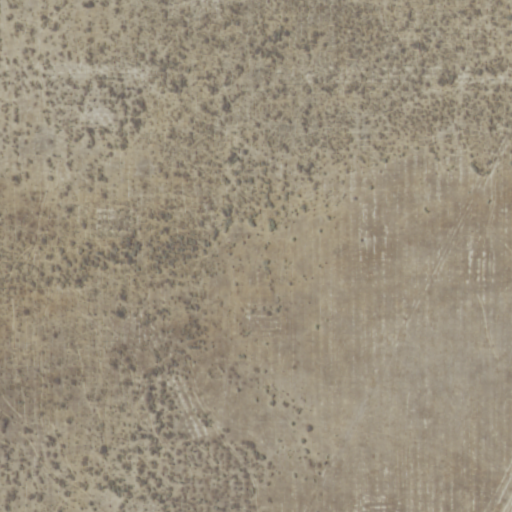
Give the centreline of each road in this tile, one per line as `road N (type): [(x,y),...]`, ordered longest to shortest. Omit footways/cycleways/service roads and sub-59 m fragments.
road 1 (residential): [(422,511),(242,413),(237,392),(253,371),(511,302)]
road 2 (residential): [(0,451),(237,392)]
